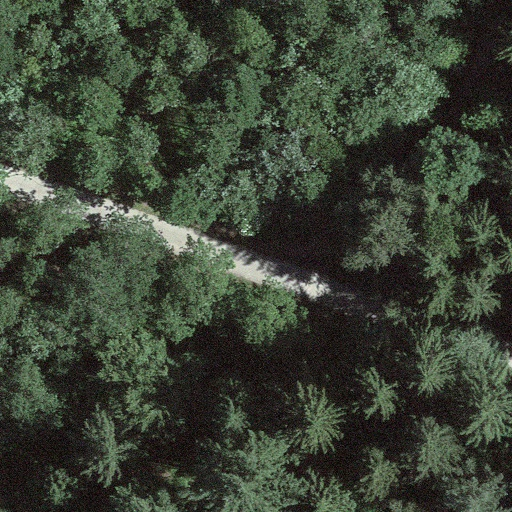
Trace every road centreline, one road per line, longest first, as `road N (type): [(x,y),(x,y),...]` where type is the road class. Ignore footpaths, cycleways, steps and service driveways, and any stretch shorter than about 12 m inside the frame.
road 1 (unknown): [(252,271),(415,123),(504,0)]
road 2 (track): [(252,271),(511,355)]
road 3 (track): [(0,182),(252,271)]
